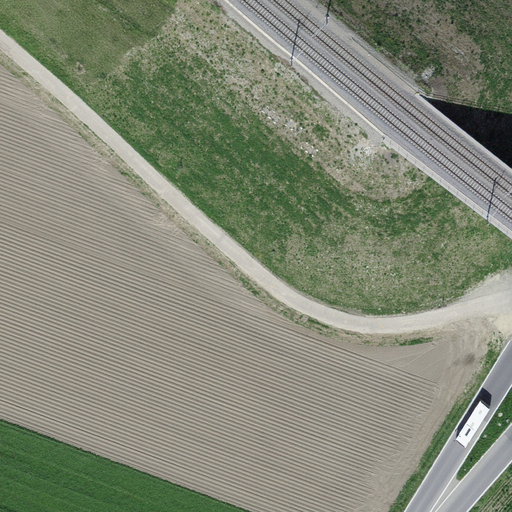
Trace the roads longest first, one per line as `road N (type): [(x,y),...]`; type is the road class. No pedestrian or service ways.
road 1 (track): [(0,38),(285,296),(352,323),(409,324),(511,300)]
road 2 (tertiary): [(511,360),(419,511)]
